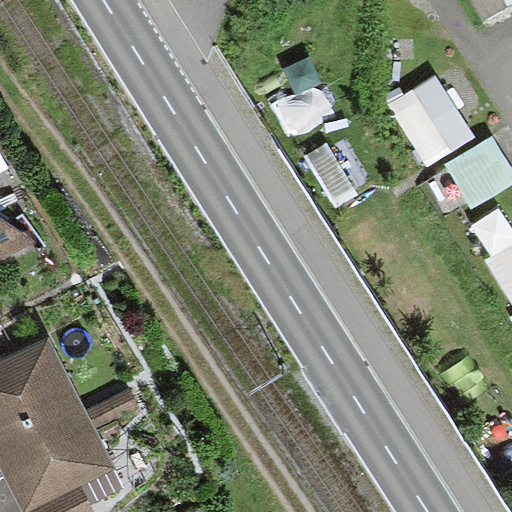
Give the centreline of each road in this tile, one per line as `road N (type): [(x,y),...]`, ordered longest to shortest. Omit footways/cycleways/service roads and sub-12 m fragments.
road 1 (primary): [(432,511),(106,0)]
road 2 (track): [(511,398),(385,198)]
